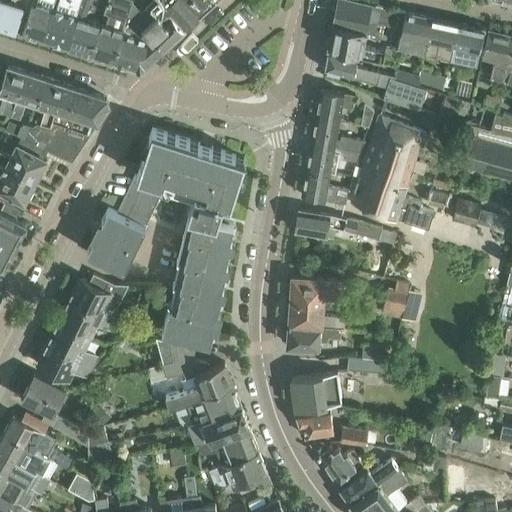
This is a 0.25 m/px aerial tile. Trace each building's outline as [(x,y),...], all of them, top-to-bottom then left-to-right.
[(0,0),(0,24),(21,31),(30,0),(10,0),(10,2),(0,0)] [(53,0),(30,0),(21,31),(42,38),(53,0)] [(58,0),(45,39),(65,46),(80,0),(58,0)] [(80,0),(65,46),(87,53),(98,20),(86,16),(91,0),(80,0)] [(107,0),(104,12),(109,14),(106,22),(101,21),(90,54),(111,61),(131,1),(131,0),(107,0)] [(131,1),(111,61),(136,69),(144,67),(187,28),(161,0),(154,0),(145,9),(144,8),(141,11),(131,1)] [(161,0),(187,28),(217,0),(161,0)] [(356,0),(337,0),(333,22),(366,30),(369,31),(369,35),(380,39),(381,32),(393,35),(395,25),(399,9),(356,0)] [(425,50),(432,17),(406,11),(398,45),(425,50)] [(451,56),(459,22),(432,17),(425,50),(451,56)] [(333,22),(328,47),(329,48),(357,53),(394,62),(397,62),(400,49),(383,45),(382,48),(363,44),(365,36),(368,37),(369,35),(369,31),(366,30),(333,22)] [(451,56),(477,62),(484,28),(459,22),(451,56)] [(482,54),(494,57),(490,74),(505,78),(508,79),(510,67),(506,66),(508,59),(509,59),(511,47),(511,34),(488,28),(482,54)] [(394,62),(357,53),(329,48),(325,69),(352,76),(352,77),(377,84),(386,86),(383,97),(420,108),(425,89),(426,87),(418,85),(417,85),(392,78),(393,74),(355,65),(357,55),(393,63),(394,62)] [(1,84),(0,86),(0,110),(1,111),(9,114),(24,70),(7,65),(1,84)] [(393,74),(392,78),(417,85),(421,68),(420,68),(418,73),(397,67),(395,75),(393,74)] [(444,88),(446,76),(421,68),(417,85),(418,85),(420,80),(444,88)] [(34,105),(43,76),(24,70),(9,114),(19,117),(24,102),(34,105)] [(43,76),(34,105),(44,108),(41,117),(35,115),(32,125),(35,121),(49,125),(53,111),(62,82),(43,76)] [(457,79),(453,90),(468,95),(471,84),(457,79)] [(94,125),(108,103),(106,97),(62,82),(53,111),(94,125)] [(321,88),(316,114),(339,118),(342,105),(352,107),(355,94),(321,88)] [(483,105),(496,109),(499,99),(486,95),(483,105)] [(368,126),(374,109),(365,102),(360,124),(368,126)] [(21,124),(18,133),(19,134),(46,146),(72,158),(94,125),(53,111),(49,125),(35,121),(32,125),(22,122),(21,124)] [(490,128),(511,134),(511,114),(503,111),(502,114),(495,112),(490,128)] [(429,112),(425,123),(447,130),(451,120),(439,116),(429,112)] [(339,118),(316,114),(311,140),(359,148),(364,138),(342,134),(341,138),(336,137),(339,118)] [(359,174),(351,202),(367,208),(395,219),(396,217),(428,228),(434,210),(422,206),(422,205),(420,204),(421,200),(405,194),(423,136),(426,136),(427,132),(422,131),(423,130),(379,114),(372,132),(362,166),(355,164),(352,172),(359,174)] [(9,119),(5,128),(18,133),(21,124),(9,119)] [(511,134),(490,128),(466,122),(456,161),(511,176),(511,134)] [(176,307),(168,305),(162,330),(210,342),(224,285),(222,284),(227,261),(226,261),(232,237),(230,237),(233,223),(225,221),(228,211),(222,209),(224,202),(230,204),(245,157),(152,127),(137,174),(135,174),(117,211),(108,206),(99,223),(97,222),(92,232),(95,233),(86,250),(124,268),(164,182),(194,192),(187,212),(194,214),(188,237),(190,237),(184,261),(185,261),(180,286),(181,286),(176,307)] [(0,148),(0,160),(35,179),(39,170),(42,170),(45,163),(44,161),(46,158),(41,156),(46,146),(19,134),(9,153),(0,148)] [(330,170),(334,151),(338,152),(337,156),(357,160),(359,148),(311,140),(307,166),(330,170)] [(0,160),(0,198),(4,201),(11,204),(14,196),(17,198),(24,201),(25,198),(28,197),(31,191),(30,188),(35,179),(0,160)] [(330,170),(307,166),(301,194),(345,202),(349,187),(328,183),(330,170)] [(432,177),(431,182),(447,188),(449,183),(432,177)] [(426,203),(443,207),(448,193),(432,189),(432,190),(430,189),(426,203)] [(475,225),(481,201),(458,195),(451,218),(475,225)] [(0,237),(10,243),(12,239),(17,241),(26,223),(16,218),(21,209),(11,204),(4,201),(0,209),(0,237)] [(299,207),(295,230),(315,233),(327,235),(334,236),(335,226),(379,238),(381,239),(384,227),(330,212),(299,207)] [(13,249),(8,247),(10,243),(0,237),(0,265),(4,267),(13,249)] [(383,275),(410,280),(411,274),(413,274),(415,267),(387,259),(382,275),(383,275)] [(291,300),(325,303),(341,304),(342,287),(344,287),(345,279),(314,277),(300,276),(292,275),(292,287),(289,289),(289,296),(291,298),(291,300)] [(403,317),(409,288),(408,288),(410,280),(383,275),(396,279),(394,286),(388,285),(382,312),(403,317)] [(80,277),(69,298),(114,320),(118,312),(113,309),(114,306),(116,306),(121,297),(110,292),(88,281),(80,277)] [(403,317),(415,319),(422,292),(409,288),(403,317)] [(69,298),(59,320),(89,335),(96,322),(110,329),(114,320),(69,298)] [(289,323),(343,326),(346,326),(346,316),(325,314),(325,303),(291,300),(291,302),(288,304),(288,310),(290,312),(289,323)] [(137,311),(129,328),(142,326),(149,311),(137,311)] [(93,364),(97,355),(83,348),(89,335),(59,320),(48,341),(93,364)] [(511,339),(511,322),(508,322),(499,321),(496,338),(511,340),(511,339)] [(328,341),(329,336),(342,337),(343,326),(289,323),(288,344),(301,345),(301,348),(321,349),(322,340),(328,341)] [(170,341),(155,337),(162,363),(173,360),(170,341)] [(93,364),(48,341),(38,363),(68,378),(73,369),(87,376),(93,364)] [(165,395),(166,397),(169,407),(179,404),(183,402),(185,404),(195,400),(233,385),(224,361),(210,367),(208,361),(193,358),(195,347),(176,342),(170,341),(173,360),(162,363),(147,367),(151,381),(183,371),(186,377),(180,379),(184,389),(177,392),(165,395)] [(386,358),(390,358),(391,359),(392,345),(363,342),(361,356),(386,358)] [(501,375),(503,376),(506,354),(492,352),(488,376),(501,377),(501,375)] [(391,359),(390,358),(386,358),(361,356),(348,355),(347,368),(387,372),(388,359),(390,360),(391,359)] [(296,411),(298,411),(332,406),(331,404),(343,403),(339,370),(291,377),(295,409),(296,411)] [(21,397),(54,413),(66,389),(34,373),(21,397)] [(501,377),(488,376),(485,393),(498,395),(501,377)] [(195,400),(185,405),(191,423),(187,424),(188,427),(204,424),(212,420),(242,408),(233,385),(195,400)] [(511,397),(498,395),(485,393),(482,405),(511,411),(511,397)] [(332,406),(298,411),(296,411),(301,425),(303,424),(305,435),(335,431),(332,406)] [(188,427),(190,433),(194,444),(197,443),(197,446),(212,444),(215,444),(251,430),(242,408),(212,420),(204,424),(188,427)] [(13,413),(3,431),(49,456),(57,461),(67,467),(73,456),(52,445),(57,437),(44,430),(48,423),(25,410),(21,418),(13,413)] [(92,429),(92,427),(92,413),(83,425),(57,413),(52,424),(88,444),(88,432),(91,431),(91,430),(92,429)] [(341,438),(366,443),(369,426),(344,422),(341,438)] [(416,444),(428,447),(433,428),(421,425),(416,444)] [(500,433),(499,437),(511,440),(511,427),(502,425),(500,433)] [(91,430),(91,431),(88,432),(88,444),(88,446),(108,442),(104,426),(92,427),(92,429),(91,430)] [(259,452),(251,430),(215,444),(212,444),(197,446),(199,454),(216,451),(218,457),(221,456),(224,463),(210,468),(211,471),(259,452)] [(462,430),(459,445),(511,456),(511,440),(499,437),(462,430)] [(36,470),(48,477),(57,461),(49,456),(3,431),(0,436),(0,449),(21,461),(36,470)] [(336,478),(348,469),(361,460),(352,447),(344,453),(334,440),(325,441),(310,442),(309,442),(323,463),(324,462),(335,478),(336,478)] [(88,446),(88,461),(111,457),(108,442),(88,446)] [(36,470),(21,461),(0,449),(0,469),(28,485),(36,470)] [(257,487),(271,482),(259,452),(211,471),(210,468),(208,469),(215,488),(218,487),(232,482),(234,488),(254,479),(257,487)] [(424,469),(446,468),(446,456),(425,453),(424,469)] [(350,472),(348,469),(336,478),(335,479),(350,501),(379,479),(397,465),(391,457),(372,470),(366,461),(350,472)] [(76,472),(92,481),(89,463),(78,472),(76,471),(76,472)] [(394,487),(407,478),(398,465),(379,479),(350,501),(358,511),(374,511),(399,494),(394,487)] [(32,488),(28,485),(0,469),(0,490),(21,502),(28,506),(36,490),(32,488)] [(67,487),(72,490),(88,499),(95,498),(92,481),(76,472),(67,487)] [(190,475),(195,511),(216,511),(215,502),(204,503),(200,494),(197,494),(194,474),(190,475)] [(162,511),(195,511),(190,475),(184,476),(186,495),(161,499),(163,509),(162,510),(162,511)] [(0,490),(0,511),(16,511),(21,502),(0,490)] [(417,493),(405,502),(399,494),(374,511),(413,511),(425,503),(417,493)] [(138,495),(128,497),(128,501),(129,511),(162,511),(162,510),(151,511),(151,509),(150,504),(143,505),(138,495)] [(107,496),(95,498),(97,511),(129,511),(128,501),(128,497),(118,498),(117,509),(109,510),(107,496)] [(248,511),(244,500),(221,509),(221,511),(286,511),(278,497),(249,511),(248,511)] [(496,511),(495,500),(486,500),(486,511),(496,511)] [(82,501),(79,511),(91,511),(90,504),(83,502),(82,501)] [(425,503),(413,511),(426,511),(430,509),(425,503)]
